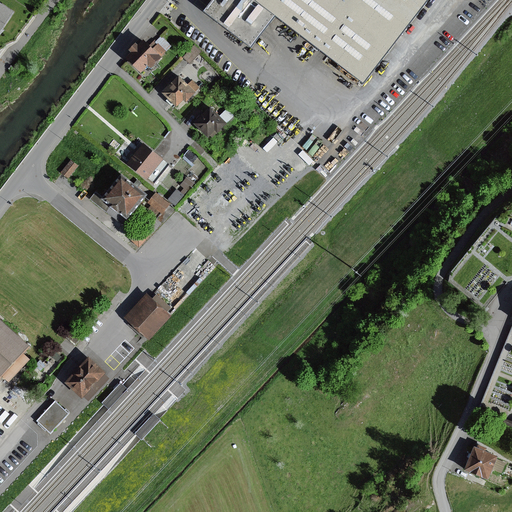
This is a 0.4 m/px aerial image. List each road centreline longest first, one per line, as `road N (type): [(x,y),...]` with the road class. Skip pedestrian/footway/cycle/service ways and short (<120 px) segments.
road 1 (residential): [(444,511),(441,473),(511,307)]
road 2 (residential): [(152,278),(28,419),(48,439)]
road 3 (unknown): [(187,0),(330,96)]
road 4 (residential): [(21,173),(152,278)]
road 5 (residential): [(216,163),(109,62)]
road 6 (residential): [(109,62),(21,173)]
